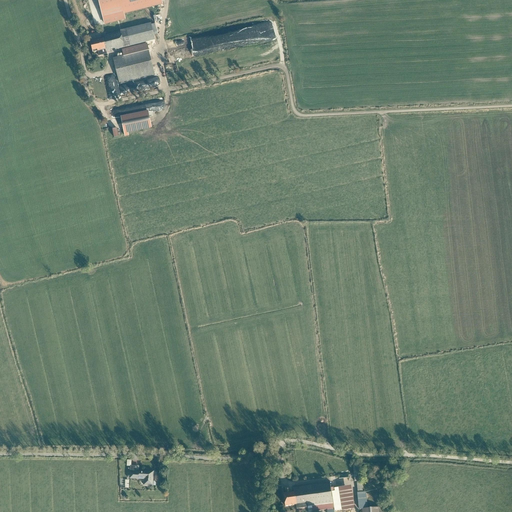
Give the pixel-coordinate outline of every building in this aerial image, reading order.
[(163,5),(162,0),(97,0),(104,26),(126,20),(125,14),(163,5)] [(91,40),(94,51),(108,48),(109,50),(155,40),(151,22),(121,29),(121,30),(103,34),(104,37),(91,40)] [(180,42),(182,52),(203,48),(201,38),(180,42)] [(113,57),(119,81),(153,74),(148,49),(113,57)] [(95,89),(98,93),(105,90),(103,85),(95,89)] [(148,111),(121,117),(124,133),(152,127),(148,111)] [(131,464),(130,478),(144,478),(144,484),(153,484),(153,469),(140,469),(140,464),(131,464)] [(353,465),(358,510),(368,509),(366,493),(363,493),(360,465),(353,465)] [(329,481),(293,487),(294,493),(284,495),(286,509),(297,507),(297,511),(308,509),(308,511),(317,511),(333,510),(329,481)]
